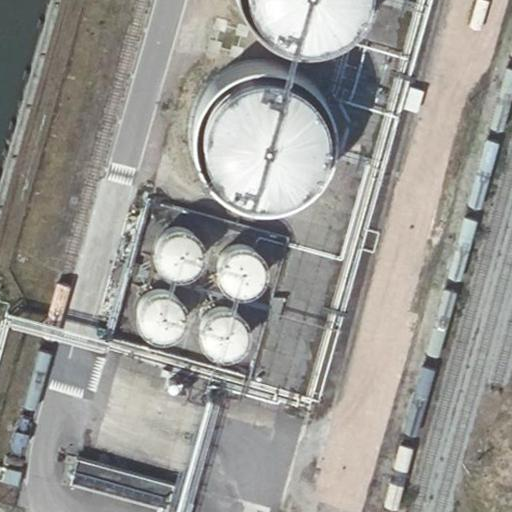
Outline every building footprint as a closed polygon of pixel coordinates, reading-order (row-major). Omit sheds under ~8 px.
[(249,0),(251,2),(256,6),(259,9),(262,11),(267,14),(274,17),(280,19),(283,20),(291,21),(296,21),(303,21),(310,20),(315,19),(320,17),(327,14),(330,12),(337,7),(341,3),(344,0),(343,0),(249,0)] [(319,123),(319,116),(319,115),(319,108),(318,104),(316,96),(315,92),(312,86),(310,81),(306,77),(301,71),(297,67),(293,64),(288,61),(282,58),(276,56),(272,54),(264,53),(258,52),(251,53),(244,54),(239,55),(235,56),(228,59),(225,61),(218,65),(213,70),(208,75),(204,81),(201,86),(199,91),(196,97),(195,103),(194,108),(194,114),(194,120),(194,125),(196,131),(198,137),(199,141),(202,147),(207,154),(211,159),(216,163),(219,166),(222,168),(227,171),(234,174),(240,176),(243,177),(251,178),(256,178),(263,178),(270,177),(274,176),(280,174),(287,171),(290,169),(297,164),(301,160),(304,157),(308,152),(311,147),(314,141),(316,136),(318,129),(319,123)] [(184,228),(178,227),(175,227),(169,229),(161,234),(156,242),(155,251),(157,260),(163,267),(171,271),(181,272),(187,270),(194,264),(197,259),(199,250),(198,241),(196,238),(192,233),(184,228)] [(242,245),(236,245),(234,246),(227,249),(222,254),(218,261),(218,270),(221,279),(227,286),(233,289),(242,290),(251,287),(257,281),(261,272),(261,263),(258,254),(251,248),(242,245)] [(154,290),(151,291),(147,293),(144,295),(140,300),(137,307),(137,312),(138,318),(140,324),(147,331),(155,334),(165,334),(169,332),(176,328),(180,321),(182,317),(182,312),(181,304),(176,296),(171,292),(168,291),(162,289),(154,290)] [(224,307),(216,308),(213,309),(206,315),(202,320),(201,328),(202,337),(205,343),(207,346),(213,350),(220,352),(230,351),(234,349),(239,345),(243,339),(245,333),(245,324),(241,317),(234,310),(229,308),(224,307)] [(71,480),(169,507),(176,482),(77,455),(71,480)]
